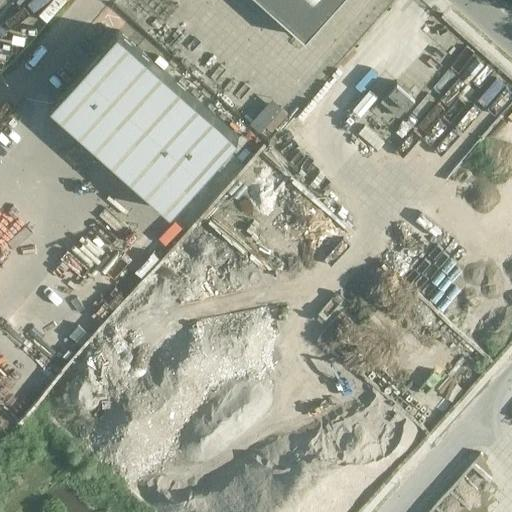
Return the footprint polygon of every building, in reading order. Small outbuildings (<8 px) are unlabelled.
[(264,0),(306,38),(339,0),(264,0)] [(119,30),(53,105),(172,211),(239,136),(119,30)] [(400,114),(415,97),(397,81),(381,99),(400,114)] [(251,119),(266,132),(288,108),(273,94),(251,119)] [(76,254),(59,279),(102,309),(119,285),(76,254)]
